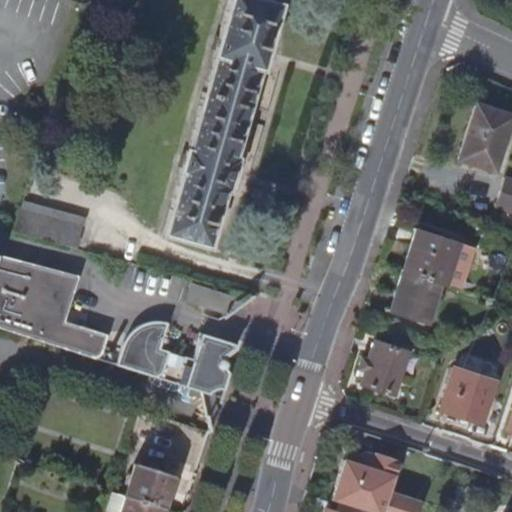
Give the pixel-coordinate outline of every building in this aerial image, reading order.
[(271,0),(226,0),(162,236),(209,249),(230,173),(262,54),(276,1),(271,0)] [(495,167),(511,115),(511,114),(478,103),(460,156),(495,167)] [(511,180),(504,178),(495,207),(511,212),(511,180)] [(14,233),(76,249),(85,218),(23,201),(14,233)] [(440,283),(446,286),(460,245),(417,230),(403,271),(440,283)] [(0,329),(109,363),(113,350),(102,346),(106,335),(63,322),(78,276),(6,257),(0,255),(0,329)] [(440,283),(403,271),(391,309),(427,321),(440,283)] [(186,300),(205,307),(210,291),(191,284),(186,300)] [(245,301),(252,296),(231,290),(229,298),(234,300),(237,299),(245,301)] [(228,297),(210,291),(205,307),(224,313),(228,297)] [(114,365),(157,379),(165,376),(168,371),(174,354),(159,349),(167,322),(156,321),(148,322),(140,325),(132,329),(126,336),(121,343),(114,365)] [(217,389),(221,390),(227,373),(223,369),(226,366),(226,361),(222,357),(235,346),(236,345),(202,334),(193,360),(210,365),(201,392),(205,393),(217,389)] [(362,382),(394,393),(407,351),(375,341),(369,358),(363,355),(360,366),(366,368),(362,382)] [(157,379),(201,392),(210,365),(193,360),(174,354),(168,371),(165,376),(157,379)] [(467,422),(480,426),(482,421),(495,380),(454,366),(439,412),(451,416),(450,422),(466,427),(467,422)] [(190,460),(198,438),(140,419),(133,442),(190,460)] [(343,458),(329,500),(366,511),(413,511),(417,501),(386,491),(396,462),(365,452),(358,453),(354,463),(343,458)] [(134,461),(124,495),(164,507),(174,474),(134,461)] [(161,511),(164,507),(124,495),(118,511),(161,511)]
